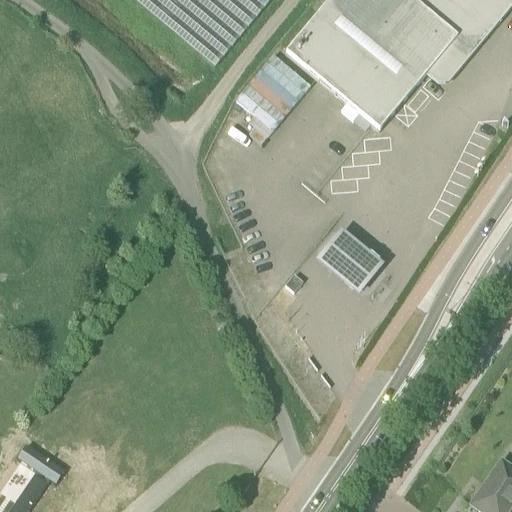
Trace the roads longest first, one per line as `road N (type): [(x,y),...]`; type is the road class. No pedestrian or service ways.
road 1 (primary): [(511,190),(444,290),(380,421)]
road 2 (primary): [(380,421),(511,246)]
road 3 (unclassified): [(172,158),(297,0)]
